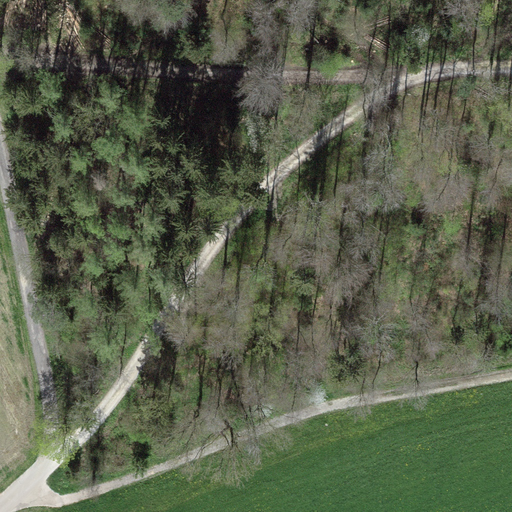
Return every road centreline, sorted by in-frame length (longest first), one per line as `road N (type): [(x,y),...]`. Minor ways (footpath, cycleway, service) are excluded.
road 1 (track): [(431,58),(266,183),(201,259),(135,368),(80,434)]
road 2 (track): [(511,375),(319,409),(77,498),(20,491)]
road 3 (track): [(0,46),(431,58)]
road 4 (track): [(0,163),(47,378),(54,458)]
